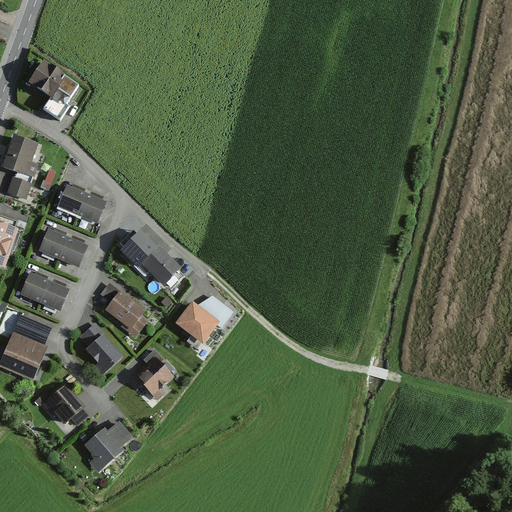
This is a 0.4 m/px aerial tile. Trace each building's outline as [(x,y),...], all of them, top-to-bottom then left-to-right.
[(85,91),(51,65),(35,85),(56,101),(50,109),(64,119),(85,91)] [(41,144),(18,136),(6,166),(18,171),(9,192),(27,199),(40,165),(34,163),(41,144)] [(107,201),(67,184),(58,206),(98,223),(107,201)] [(23,227),(0,218),(0,264),(8,268),(23,227)] [(88,246),(48,228),(39,249),(78,267),(88,246)] [(157,254),(139,238),(126,252),(141,267),(145,263),(169,286),(185,269),(163,248),(157,254)] [(68,288),(30,272),(20,294),(59,310),(68,288)] [(149,313),(122,292),(109,309),(136,330),(149,313)] [(227,322),(200,301),(183,323),(210,344),(227,322)] [(127,356),(98,322),(80,337),(109,371),(127,356)] [(49,348),(14,336),(3,368),(38,380),(49,348)] [(168,358),(155,347),(145,359),(151,364),(139,379),(163,400),(182,378),(164,362),(168,358)] [(90,410),(70,385),(50,401),(70,426),(90,410)] [(139,439),(123,420),(91,447),(106,466),(139,439)]
